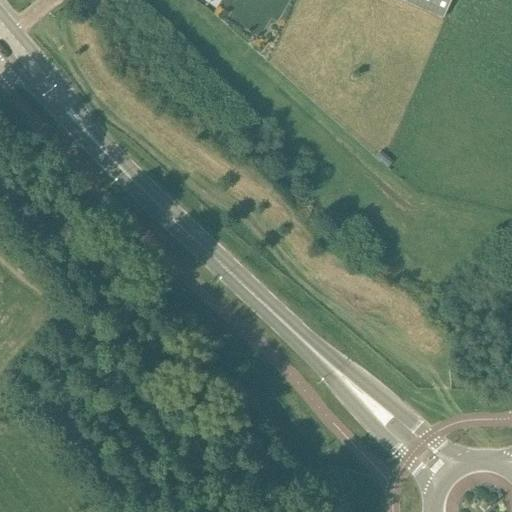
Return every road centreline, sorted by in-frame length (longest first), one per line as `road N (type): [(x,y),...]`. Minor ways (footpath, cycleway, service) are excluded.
road 1 (tertiary): [(102,149),(312,350)]
road 2 (tertiary): [(464,465),(312,350)]
road 3 (tertiary): [(312,350),(437,492)]
road 4 (tertiary): [(102,149),(14,31)]
road 5 (tertiary): [(0,48),(59,115),(102,149)]
